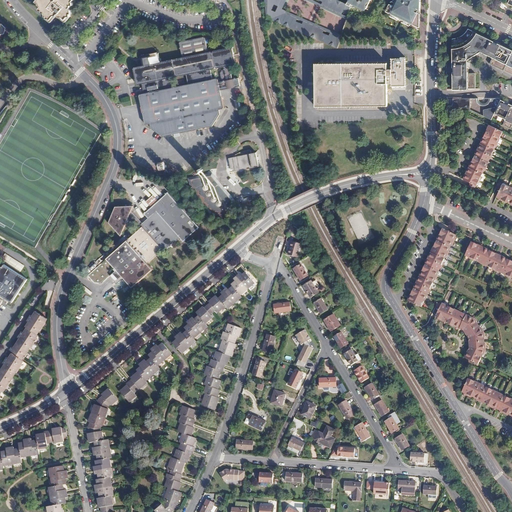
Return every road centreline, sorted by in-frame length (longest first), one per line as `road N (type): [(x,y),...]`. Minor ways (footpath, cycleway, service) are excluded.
road 1 (residential): [(59,52),(99,91),(118,131),(114,169),(62,290),(58,348),(66,390)]
road 2 (residential): [(511,492),(388,296),(386,278),(424,201)]
road 3 (residential): [(238,246),(66,390)]
road 4 (residential): [(274,264),(214,457)]
road 5 (residential): [(433,0),(423,171)]
road 6 (residential): [(423,171),(326,191),(276,216)]
road 7 (residential): [(327,346),(400,471)]
road 8 (residential): [(220,0),(233,23),(256,126)]
road 9 (residential): [(400,471),(271,460)]
road 10 (residential): [(327,346),(271,460)]
road 11 (residential): [(89,511),(66,390)]
